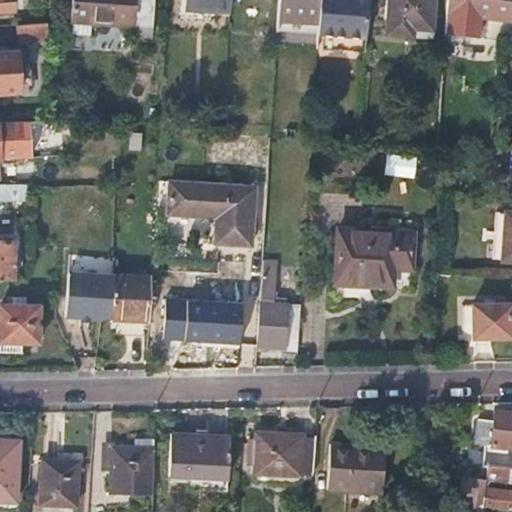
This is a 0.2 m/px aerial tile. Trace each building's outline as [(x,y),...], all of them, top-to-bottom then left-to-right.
[(0,0),(0,11),(14,11),(13,0),(0,0)] [(73,0),(72,18),(156,23),(156,0),(73,0)] [(187,0),(187,8),(230,11),(230,0),(187,0)] [(278,0),(278,17),(320,20),(321,0),(278,0)] [(370,0),(321,0),(320,20),(319,33),(325,33),(324,47),(367,50),(368,36),(370,0)] [(389,0),(389,11),(388,33),(433,37),(435,0),(389,0)] [(447,0),(447,11),(454,12),(455,0),(447,0)] [(511,0),(455,0),(454,12),(511,19),(511,0)] [(55,22),(56,7),(46,8),(32,8),(32,23),(47,23),(55,22)] [(32,23),(18,24),(19,40),(48,38),(47,23),(32,23)] [(0,51),(0,92),(3,93),(20,92),(17,51),(0,51)] [(482,63),(480,88),(494,89),(496,64),(482,63)] [(35,122),(51,122),(52,97),(36,96),(35,122)] [(0,157),(30,157),(30,122),(0,121),(0,178),(0,173),(0,157)] [(284,136),(298,137),(299,127),(285,126),(284,136)] [(140,132),(127,131),(126,152),(140,152),(140,132)] [(254,181),(170,177),(168,208),(217,211),(216,243),(251,245),(254,181)] [(0,199),(24,200),(25,184),(0,183),(0,199)] [(511,211),(508,211),(503,257),(511,257),(511,211)] [(397,267),(399,231),(339,229),(336,284),(393,286),(394,267),(397,267)] [(414,232),(399,231),(397,267),(412,268),(414,232)] [(0,280),(12,281),(13,243),(0,242),(0,280)] [(278,259),(263,258),(261,296),(273,296),(274,269),(278,266),(278,259)] [(112,319),(114,274),(68,273),(65,317),(81,318),(90,319),(102,319),(112,319)] [(461,274),(437,273),(436,291),(459,292),(461,274)] [(149,321),(151,276),(114,274),(112,319),(149,321)] [(185,341),(187,301),(166,300),(164,340),(185,341)] [(243,303),(187,300),(187,301),(185,341),(185,344),(241,346),(243,303)] [(298,352),(301,304),(277,303),(261,302),(258,345),(285,347),(285,351),(298,352)] [(511,335),(511,302),(473,303),(474,336),(509,335),(511,335)] [(37,305),(0,305),(0,341),(37,342),(38,335),(43,332),(43,325),(41,325),(37,323),(37,305)] [(490,445),(511,446),(511,411),(493,409),(492,419),(477,417),(474,442),(490,445)] [(314,471),(316,437),(302,436),(302,434),(256,432),(255,472),(301,474),(302,470),(314,471)] [(170,434),(168,474),(227,476),(229,435),(170,434)] [(0,500),(17,501),(21,439),(0,437),(0,500)] [(135,450),(155,450),(155,438),(133,437),(132,447),(135,448),(135,450)] [(353,453),(353,447),(329,445),(327,490),(382,494),(384,455),(353,453)] [(488,464),(511,467),(511,446),(490,445),(488,464)] [(153,492),(155,450),(135,450),(135,448),(132,447),(100,447),(99,470),(112,470),(112,490),(153,492)] [(384,448),(353,447),(353,453),(384,455),(384,448)] [(44,458),(42,502),(76,504),(79,461),(44,458)] [(511,467),(488,464),(487,474),(489,474),(494,480),(511,482),(511,491),(488,489),(486,505),(511,509),(511,467)] [(485,479),(472,477),(469,505),(483,507),(485,479)] [(171,491),(156,491),(156,503),(171,504),(171,491)]
